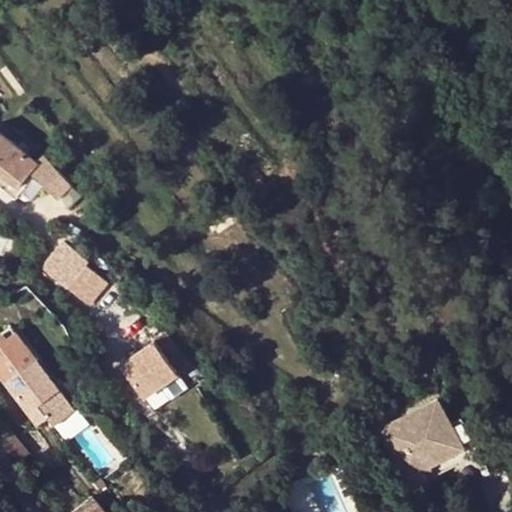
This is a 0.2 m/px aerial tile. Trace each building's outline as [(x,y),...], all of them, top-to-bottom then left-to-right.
[(34,163),(36,160),(0,130),(0,186),(9,193),(34,163)] [(34,163),(49,182),(61,172),(44,152),(36,160),(34,163)] [(40,266),(89,306),(112,279),(63,238),(40,266)] [(0,346),(0,373),(27,409),(37,402),(47,415),(53,423),(74,408),(18,333),(0,346)] [(159,338),(124,363),(146,395),(181,371),(159,338)] [(437,398),(380,430),(407,478),(422,469),(465,446),(450,419),(437,398)] [(37,402),(27,409),(37,423),(47,415),(37,402)] [(465,446),(422,469),(428,480),(479,452),(458,415),(450,419),(465,446)] [(28,453),(11,430),(0,439),(17,461),(28,453)] [(104,484),(98,477),(93,481),(99,489),(104,484)] [(104,511),(92,496),(71,511),(104,511)]
